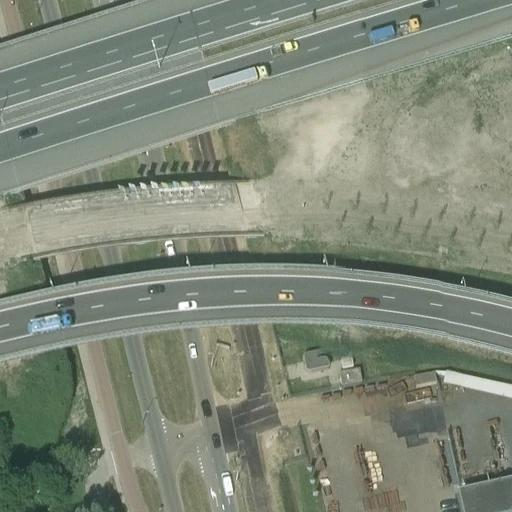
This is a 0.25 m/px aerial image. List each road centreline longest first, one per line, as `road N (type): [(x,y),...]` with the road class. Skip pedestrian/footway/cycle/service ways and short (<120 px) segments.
road 1 (secondary): [(46,0),(177,511)]
road 2 (secondary): [(227,511),(115,0)]
road 3 (motorway): [(0,334),(146,309),(297,303),(511,338)]
road 4 (motorway): [(0,149),(493,0)]
road 5 (motorway): [(303,0),(0,94)]
